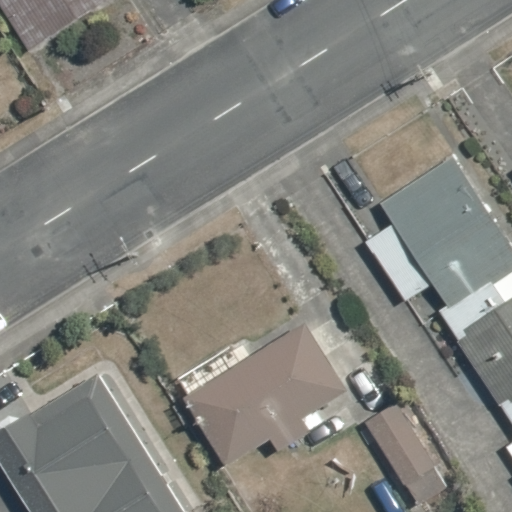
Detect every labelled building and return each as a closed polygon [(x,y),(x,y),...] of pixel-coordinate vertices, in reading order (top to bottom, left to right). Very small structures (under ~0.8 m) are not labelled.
[(116,0),(3,0),(36,51),(116,0)] [(501,277),(511,269),(511,232),(464,157),(389,204),(401,222),(369,242),(407,303),(436,284),(451,308),(501,277)] [(506,408),(511,403),(511,269),(501,277),(451,308),(445,312),(506,408)] [(230,465),(271,441),(279,454),(333,423),(325,409),(354,393),(314,324),(190,396),(230,465)] [(194,511),(110,371),(0,437),(0,453),(35,511),(194,511)] [(439,467),(400,405),(368,426),(406,487),(439,467)]
